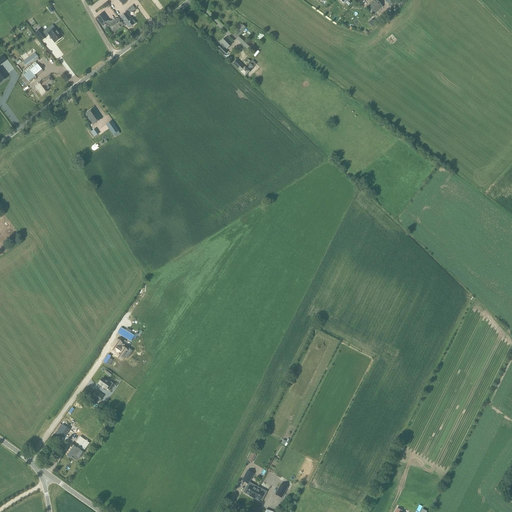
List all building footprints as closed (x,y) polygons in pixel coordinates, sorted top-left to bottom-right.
[(374,14),(382,7),(376,0),(368,8),(374,14)] [(112,22),(109,21),(103,13),(97,18),(102,25),(107,22),(110,26),(116,21),(114,20),(112,22)] [(121,17),(121,18),(119,19),(125,27),(127,25),(129,28),(136,23),(132,19),(132,20),(127,13),(121,17)] [(119,19),(116,21),(110,26),(114,32),(123,25),(119,19)] [(237,39),(248,50),(252,46),(240,35),(241,34),(246,28),(242,24),(233,34),(237,39)] [(61,38),(54,29),(48,34),(54,43),(61,38)] [(40,30),(35,33),(41,41),(46,38),(40,30)] [(227,49),(233,44),(226,38),(221,43),(222,44),(221,45),(217,49),(224,56),(228,52),(223,47),(224,46),(227,49)] [(367,68),(391,47),(389,45),(391,43),(387,38),(361,62),(367,68)] [(233,64),(245,76),(254,68),(250,64),(245,68),(237,60),(233,64)] [(22,82),(25,86),(29,83),(36,78),(35,78),(43,72),(37,65),(23,76),(26,79),(22,82)] [(252,77),(257,72),(253,68),(248,73),(252,77)] [(52,82),(53,81),(50,76),(43,81),(46,86),(47,85),(49,84),(50,84),(52,83),(52,82)] [(46,86),(43,81),(34,87),(37,91),(38,91),(42,96),(49,90),(48,89),(49,88),(47,86),(47,85),(46,86)] [(93,125),(102,119),(94,108),(86,114),(93,125)] [(136,123),(144,123),(144,115),(136,115),(136,123)] [(119,132),(119,131),(112,121),(106,125),(113,135),(114,135),(119,132)] [(137,172),(139,177),(147,172),(144,168),(137,172)] [(119,341),(114,337),(108,346),(113,350),(114,349),(116,350),(113,354),(120,358),(123,354),(126,356),(128,352),(125,350),(128,347),(119,341)] [(113,384),(105,378),(101,384),(109,390),(113,384)] [(96,391),(95,392),(92,396),(100,402),(103,397),(103,396),(96,391)] [(64,438),(70,429),(62,424),(56,433),(64,438)] [(70,453),(67,456),(71,459),(72,458),(76,461),(78,458),(80,459),(84,452),(83,452),(85,449),(81,446),(79,449),(74,445),(71,449),(73,451),(73,452),(72,452),(71,452),(70,452),(70,453)] [(242,481),(248,484),(249,482),(254,474),(248,471),(242,481)] [(252,497),(258,487),(249,482),(248,484),(244,491),(246,492),(246,494),(250,496),(251,496),(252,497)] [(262,501),(267,492),(258,487),(252,497),(253,498),(253,497),(254,498),(255,499),(259,501),(260,500),(262,501)] [(277,493),(271,490),(266,501),(272,504),(277,493)]
